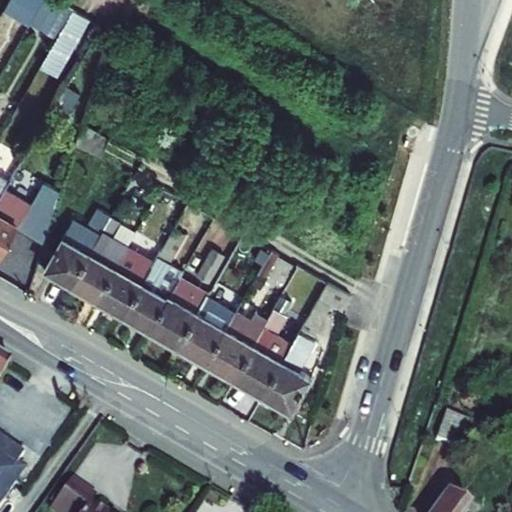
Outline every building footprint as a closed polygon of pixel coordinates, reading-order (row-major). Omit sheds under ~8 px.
[(56,0),(44,0),(40,6),(50,12),(56,0)] [(41,28),(56,37),(74,7),(63,0),(56,0),(50,12),(41,28)] [(41,66),(57,75),(88,19),(74,11),(41,66)] [(75,142),(102,156),(110,138),(82,122),(75,142)] [(0,195),(5,187),(10,179),(0,173),(0,195)] [(43,183),(31,202),(16,228),(44,245),(60,193),(43,183)] [(5,187),(0,195),(0,251),(2,252),(10,239),(16,228),(31,202),(5,187)] [(128,248),(98,299),(125,313),(174,227),(183,213),(189,202),(164,187),(151,209),(162,215),(154,230),(158,232),(144,257),(128,248)] [(74,219),(45,268),(72,283),(112,215),(99,208),(88,227),(74,219)] [(128,248),(112,238),(122,221),(112,215),(72,283),(98,299),(128,248)] [(168,263),(185,233),(174,227),(125,313),(151,329),(180,278),(183,271),(168,263)] [(2,252),(6,255),(14,242),(10,239),(2,252)] [(197,275),(209,281),(223,256),(212,249),(197,275)] [(214,285),(226,292),(242,264),(230,257),(214,285)] [(252,282),(261,288),(267,278),(258,272),(252,282)] [(180,278),(151,329),(179,345),(208,295),(180,278)] [(331,303),(343,311),(351,295),(328,282),(319,297),(331,303)] [(236,311),(208,295),(179,345),(207,361),(236,311)] [(275,307),(286,313),(292,302),(282,296),(275,307)] [(313,307),(325,314),(331,303),(319,297),(313,307)] [(276,334),(286,314),(275,307),(268,320),(235,377),(263,394),(292,343),(276,334)] [(292,343),(263,394),(293,411),(312,377),(299,369),(317,339),(312,336),(325,314),(313,307),(292,343)] [(236,311),(207,361),(235,377),(268,320),(254,312),(251,318),(236,310),(236,311)] [(312,377),(324,350),(321,348),(323,343),(317,339),(299,369),(312,377)] [(0,380),(10,363),(0,357),(0,380)] [(467,420),(445,413),(435,439),(456,446),(467,420)] [(511,417),(497,413),(491,424),(511,431),(511,417)] [(7,493),(0,487),(0,477),(11,461),(0,452),(0,502),(0,503),(7,493)] [(0,487),(7,493),(24,470),(11,461),(0,477),(0,487)] [(71,480),(50,510),(53,511),(103,511),(91,503),(95,497),(71,480)] [(448,494),(435,511),(467,511),(469,510),(448,494)]
